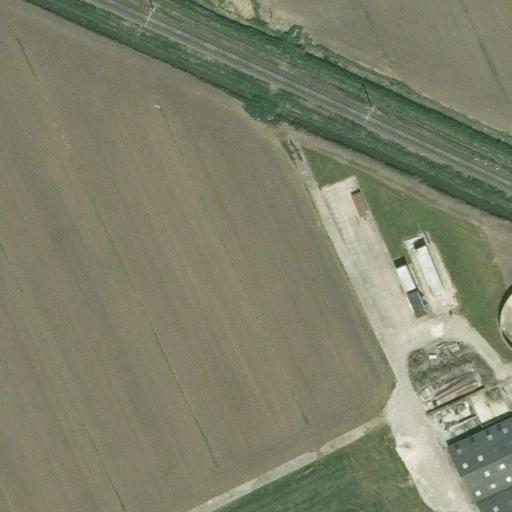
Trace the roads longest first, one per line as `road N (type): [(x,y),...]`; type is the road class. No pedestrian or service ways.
road 1 (track): [(418,408),(206,511)]
road 2 (track): [(383,335),(293,142)]
